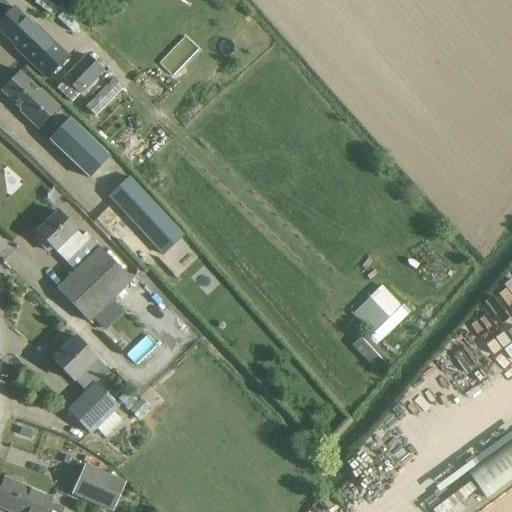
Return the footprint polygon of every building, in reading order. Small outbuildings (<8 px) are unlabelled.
[(14,7),(0,20),(0,31),(15,45),(13,47),(47,79),(68,57),(35,25),(33,26),(14,7)] [(87,54),(63,79),(80,96),(104,71),(87,54)] [(109,158),(58,108),(59,107),(40,89),(39,90),(19,71),(0,90),(21,109),(19,111),(90,178),(109,158)] [(96,116),(117,86),(106,78),(85,108),(96,116)] [(130,176),(107,197),(162,255),(184,235),(130,176)] [(81,236),(77,232),(56,210),(35,230),(40,235),(35,240),(47,253),(53,248),(75,271),(56,289),(88,322),(132,281),(100,247),(86,232),(81,236)] [(368,330),(351,346),(377,373),(390,361),(376,346),(410,313),(402,305),(389,318),(370,298),(353,315),(368,330)] [(98,383),(109,371),(75,336),(51,359),(73,382),(75,380),(86,392),(67,411),(91,436),(119,408),(95,383),(97,381),(98,383)] [(85,465),(72,496),(109,511),(112,511),(125,483),(85,465)] [(62,511),(63,510),(50,503),(52,499),(4,478),(0,487),(0,503),(10,508),(9,511),(11,511),(62,511)]
